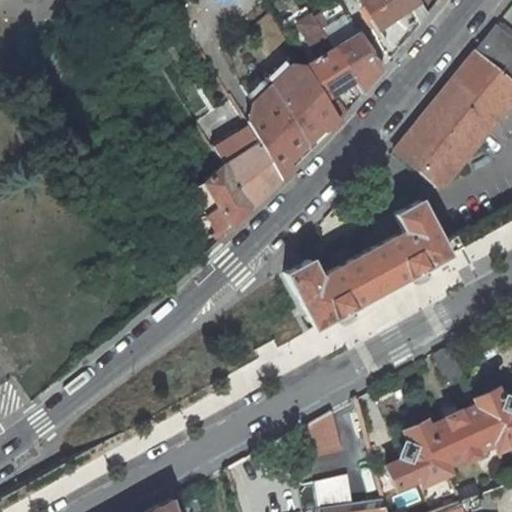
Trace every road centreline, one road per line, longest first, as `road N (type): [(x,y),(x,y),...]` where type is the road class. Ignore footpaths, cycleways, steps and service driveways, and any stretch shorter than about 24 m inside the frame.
road 1 (residential): [(0,457),(235,269),(474,0)]
road 2 (secondary): [(511,278),(88,511)]
